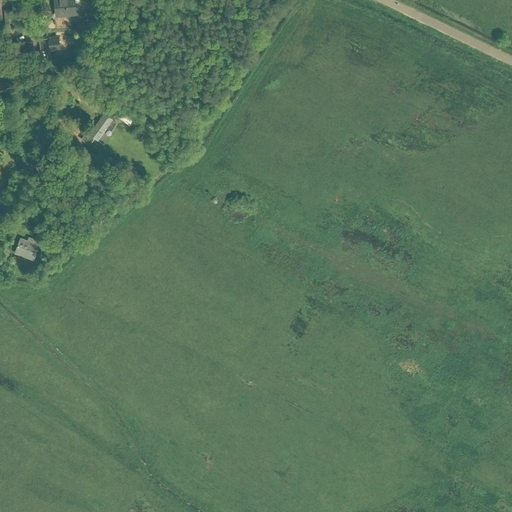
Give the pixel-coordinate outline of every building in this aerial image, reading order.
[(75,0),(54,0),(55,11),(56,17),(61,16),(77,15),(75,0)] [(12,9),(5,9),(6,24),(13,24),(12,9)] [(40,38),(41,50),(50,49),(50,51),(60,50),(59,36),(49,37),(49,38),(40,38)] [(124,112),(120,118),(129,125),(134,119),(124,112)] [(87,132),(82,139),(89,144),(94,137),(98,139),(108,124),(113,128),(117,123),(104,114),(90,134),(87,132)] [(0,129),(4,131),(8,120),(0,116),(0,129)] [(53,233),(48,244),(57,248),(62,237),(53,233)] [(20,237),(14,253),(34,260),(40,244),(41,241),(29,236),(27,239),(20,237)]
